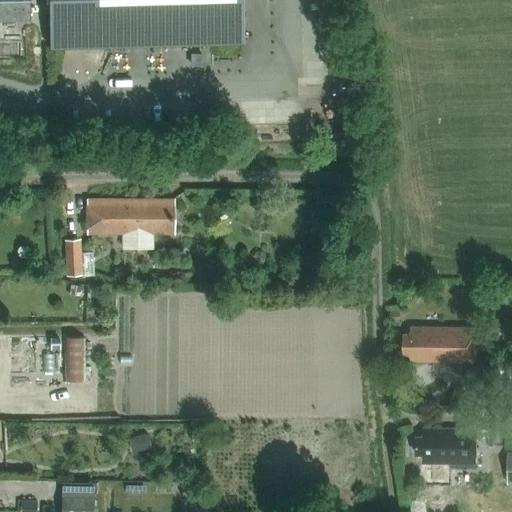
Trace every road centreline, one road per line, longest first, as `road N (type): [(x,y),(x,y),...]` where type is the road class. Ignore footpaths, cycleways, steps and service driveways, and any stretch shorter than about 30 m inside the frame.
road 1 (unclassified): [(393,511),(374,212),(355,187),(334,175),(0,179)]
road 2 (unknown): [(386,397),(511,413)]
